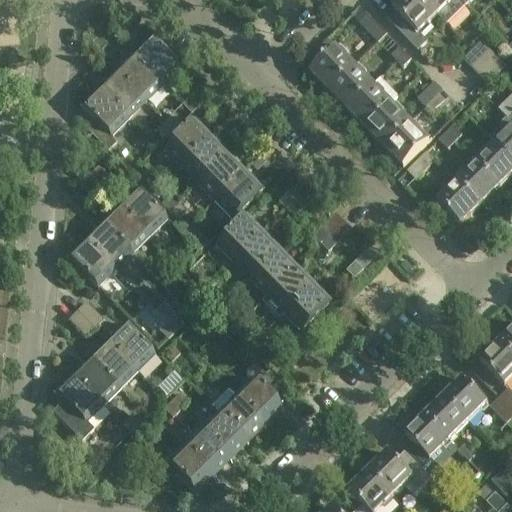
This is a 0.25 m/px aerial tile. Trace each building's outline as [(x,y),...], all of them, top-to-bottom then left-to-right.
[(418,0),(404,0),(384,20),(414,50),(423,41),(418,37),(437,18),(418,0)] [(465,9),(455,0),(418,0),(437,18),(446,27),(465,9)] [(473,0),(455,0),(465,9),(473,0)] [(387,38),(368,18),(359,27),(378,46),(387,38)] [(152,41),(135,58),(164,88),(181,71),(152,41)] [(471,53),(462,62),(471,71),(489,52),(480,44),(471,53)] [(309,76),(328,95),(354,69),(335,50),(309,76)] [(391,59),(397,65),(406,57),(400,51),(391,59)] [(497,61),(489,52),(471,71),(479,79),(497,61)] [(406,57),(397,65),(403,71),(412,63),(406,57)] [(147,104),(164,88),(135,58),(118,75),(147,104)] [(479,79),(488,88),(506,70),(497,61),(479,79)] [(373,88),(354,69),(328,95),(347,115),(373,88)] [(101,91),(130,121),(147,104),(118,75),(101,91)] [(425,111),(443,94),(434,85),(417,103),(425,111)] [(373,88),(347,115),(366,133),(392,107),(373,88)] [(83,109),(101,127),(92,136),(110,155),(120,145),(113,138),(130,121),(101,91),(83,109)] [(193,118),(209,101),(200,91),(183,108),(193,118)] [(451,102),(443,94),(425,111),(434,120),(451,102)] [(511,99),(498,113),(507,122),(511,116),(511,99)] [(411,126),(392,107),(366,133),(384,152),(411,126)] [(511,116),(507,122),(501,127),(501,132),(506,136),(494,148),(511,166),(511,116)] [(175,134),(184,126),(174,117),(165,125),(175,134)] [(194,124),(164,153),(182,172),(212,142),(194,124)] [(175,134),(165,125),(158,132),(168,142),(175,134)] [(384,152),(403,171),(429,145),(411,126),(384,152)] [(461,139),(452,129),(445,136),(454,146),(461,139)] [(447,153),(454,146),(445,136),(438,143),(447,153)] [(199,188),(228,159),(212,142),(182,172),(199,188)] [(499,191),(511,178),(511,166),(494,148),(475,166),(499,191)] [(435,164),(426,155),(406,175),(415,183),(435,164)] [(245,176),(228,159),(199,188),(215,205),(245,176)] [(499,191),(475,166),(456,186),(480,210),(499,191)] [(99,170),(90,178),(109,198),(118,188),(99,170)] [(136,181),(145,190),(154,180),(145,172),(136,181)] [(233,223),(263,194),(245,176),(215,205),(233,223)] [(100,206),(109,198),(90,178),(81,188),(100,206)] [(480,210),(456,186),(436,205),(460,229),(480,210)] [(121,210),(149,239),(168,221),(139,191),(121,210)] [(286,213),(295,204),(287,196),(278,205),(286,213)] [(170,215),(179,206),(171,198),(162,207),(170,215)] [(294,221),(303,212),(295,204),(286,213),(294,221)] [(187,214),(179,206),(170,215),(178,223),(187,214)] [(132,256),(149,239),(121,210),(103,227),(132,256)] [(234,266),(263,237),(246,219),(216,247),(234,266)] [(115,273),(132,256),(103,227),(86,243),(115,273)] [(312,239),(320,247),(329,238),(321,230),(312,239)] [(280,254),(263,237),(234,266),(251,283),(280,254)] [(329,238),(320,247),(328,255),(337,246),(329,238)] [(98,290),(115,273),(86,243),(69,261),(98,290)] [(280,254),(251,283),(267,300),(297,271),(280,254)] [(355,284),(364,275),(356,266),(346,275),(355,284)] [(314,288),(297,271),(267,300),(262,305),(279,323),(285,317),(314,288)] [(302,335),(332,306),(314,288),(285,317),(302,335)] [(78,313),(97,332),(106,323),(88,304),(78,313)] [(97,332),(78,313),(69,323),(88,342),(97,332)] [(177,335),(185,327),(176,317),(167,325),(177,335)] [(177,335),(167,325),(159,334),(168,343),(177,335)] [(107,343),(137,373),(155,356),(125,326),(107,343)] [(511,331),(499,345),(511,358),(511,331)] [(120,390),(137,373),(107,343),(90,360),(120,390)] [(505,390),(511,382),(511,358),(499,345),(479,364),(505,390)] [(162,356),(170,364),(178,356),(170,348),(162,356)] [(120,390),(90,360),(73,377),(103,407),(120,390)] [(282,411),(264,393),(272,385),(254,367),(245,376),(252,383),(235,399),(265,428),(282,411)] [(64,404),(53,415),(82,445),(94,432),(86,424),(103,407),(73,377),(55,395),(64,404)] [(443,400),(468,426),(488,407),(462,381),(443,400)] [(211,409),(218,416),(247,446),(265,428),(235,399),(229,392),(211,409)] [(499,401),(511,413),(511,396),(508,392),(499,401)] [(181,396),(173,404),(183,414),(191,406),(181,396)] [(468,426),(443,400),(424,419),(450,445),(468,426)] [(508,427),(511,422),(511,413),(499,401),(491,410),(508,427)] [(183,414),(173,404),(164,413),(174,423),(183,414)] [(218,416),(201,433),(230,463),(247,446),(218,416)] [(122,427),(131,436),(139,428),(130,419),(122,427)] [(431,464),(450,445),(424,419),(405,438),(431,464)] [(230,463),(201,433),(183,450),(213,480),(230,463)] [(465,447),(459,454),(470,465),(477,459),(465,447)] [(183,450),(166,467),(159,459),(149,469),(167,488),(177,478),(195,497),(213,480),(183,450)] [(413,499),(422,490),(431,481),(425,475),(405,455),(397,463),(389,455),(369,475),(394,500),(404,490),(413,499)] [(77,468),(86,477),(94,468),(86,459),(77,468)] [(434,467),(425,475),(431,481),(443,493),(452,484),(434,467)] [(491,484),(501,494),(511,482),(511,480),(503,472),(491,484)] [(367,511),(381,511),(394,500),(369,475),(350,494),(367,511)] [(511,511),(496,495),(486,505),(493,511),(511,511)]
